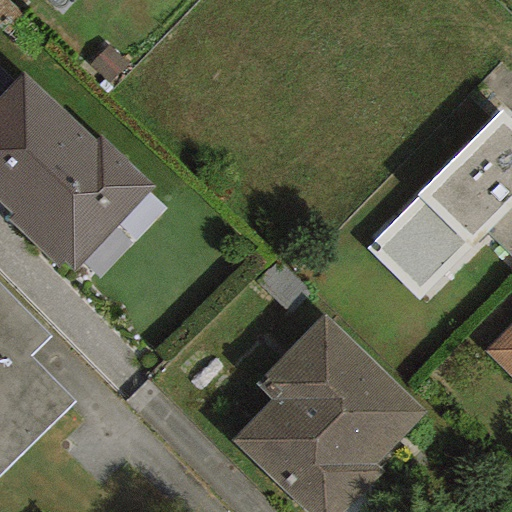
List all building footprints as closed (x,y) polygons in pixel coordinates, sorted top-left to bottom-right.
[(62,265),(71,273),(152,188),(101,139),(96,144),(21,73),(0,94),(0,209),(7,216),(3,220),(57,270),(62,265)] [(511,121),(501,111),(416,196),(417,198),(366,249),(418,300),(484,234),(511,205),(511,121)] [(511,205),(484,234),(511,260),(511,205)] [(0,472),(73,402),(29,356),(48,338),(0,288),(0,472)] [(373,465),(424,413),(322,313),(253,384),(269,400),(229,441),(302,511),(342,511),(381,472),(373,465)] [(511,324),(484,352),(511,379),(511,324)]
